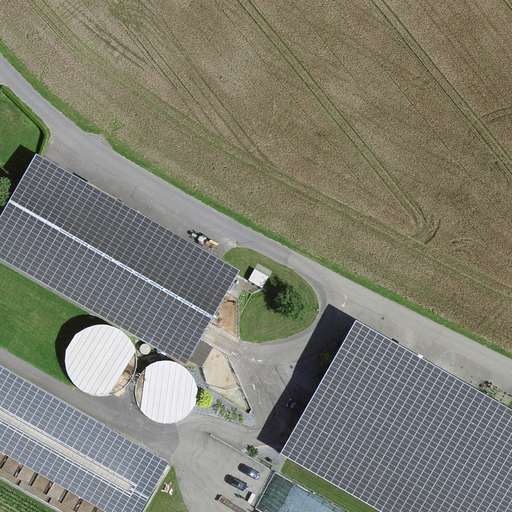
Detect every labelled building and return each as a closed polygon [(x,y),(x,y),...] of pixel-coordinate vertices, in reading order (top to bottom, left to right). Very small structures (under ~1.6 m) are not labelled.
[(239,274),(36,162),(0,227),(0,258),(190,363),(239,274)] [(511,511),(511,413),(354,326),(280,459),(375,511),(511,511)] [(74,389),(126,386),(123,329),(71,332),(74,389)] [(181,380),(182,374),(154,370),(148,409),(194,415),(199,383),(181,380)] [(141,511),(167,469),(0,372),(0,449),(107,511),(141,511)]
